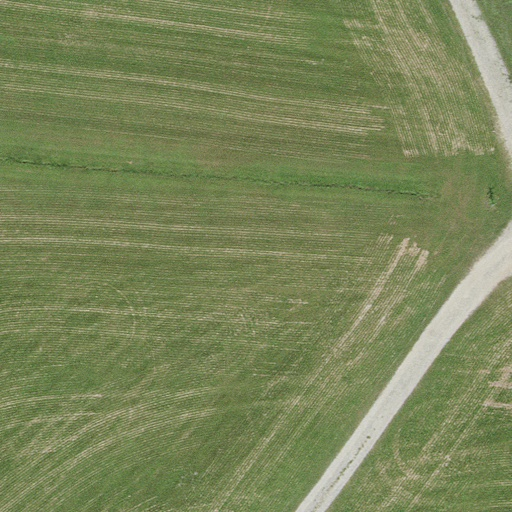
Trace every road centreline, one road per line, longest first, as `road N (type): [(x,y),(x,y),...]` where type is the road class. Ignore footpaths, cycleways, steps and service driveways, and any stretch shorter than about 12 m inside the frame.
road 1 (track): [(511,258),(312,511)]
road 2 (track): [(462,0),(511,110)]
